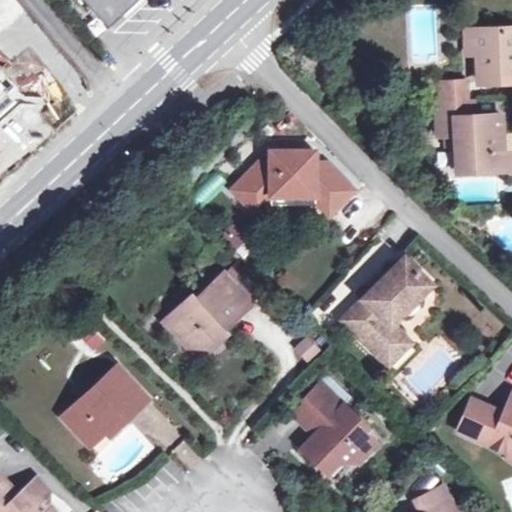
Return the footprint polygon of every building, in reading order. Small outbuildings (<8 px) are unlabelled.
[(84,0),(104,21),(128,0),(84,0)] [(511,27),(476,29),(477,52),(478,82),(511,80),(511,27)] [(477,52),(476,29),(463,29),(464,52),(477,52)] [(0,124),(29,99),(0,66),(0,124)] [(436,101),(465,100),(464,81),(433,82),(433,101),(436,101)] [(467,117),(466,100),(465,100),(436,101),(437,136),(445,135),(456,135),(456,144),(457,172),(495,171),(494,154),(502,153),(501,115),(474,116),(467,117)] [(456,135),(445,135),(446,145),(456,144),(456,135)] [(265,162),(236,189),(256,211),(272,196),(318,197),(318,203),(332,218),(357,193),(331,164),(319,164),(319,152),(275,152),(275,162),(265,162)] [(503,171),(502,153),(494,154),(495,171),(503,171)] [(272,196),(256,211),(261,215),(275,202),(318,203),(318,197),(272,196)] [(241,219),(221,238),(241,260),(262,240),(241,219)] [(434,282),(408,255),(345,314),(380,352),(402,330),(394,321),(404,311),(405,312),(413,312),(422,303),(422,296),(422,295),(434,282)] [(172,326),(189,344),(211,345),(229,329),(226,325),(253,300),(226,271),(199,296),(195,292),(183,304),(189,311),(172,326)] [(189,311),(183,304),(166,319),(172,326),(189,311)] [(412,340),(402,330),(380,352),(390,362),(412,340)] [(305,364),(320,352),(307,335),(291,348),(305,364)] [(107,429),(120,417),(124,420),(150,397),(119,363),(63,413),(91,444),(107,429)] [(339,461),(353,463),(356,464),(376,443),(366,433),(371,429),(321,380),(297,404),(322,429),(313,437),(302,448),(327,472),(339,461)] [(511,391),(505,407),(487,399),(471,431),(508,448),(507,452),(511,454),(511,391)] [(471,431),(487,399),(473,392),(458,424),(471,431)] [(289,413),(313,437),(322,429),(297,404),(289,413)] [(110,433),(124,420),(120,417),(107,429),(110,433)] [(188,469),(199,458),(182,441),(171,451),(188,469)] [(335,480),(353,463),(339,461),(327,472),(335,480)] [(0,511),(58,511),(50,502),(47,505),(41,498),(51,489),(38,475),(21,491),(2,470),(0,471),(0,511)] [(457,511),(443,485),(416,499),(422,511),(457,511)]
